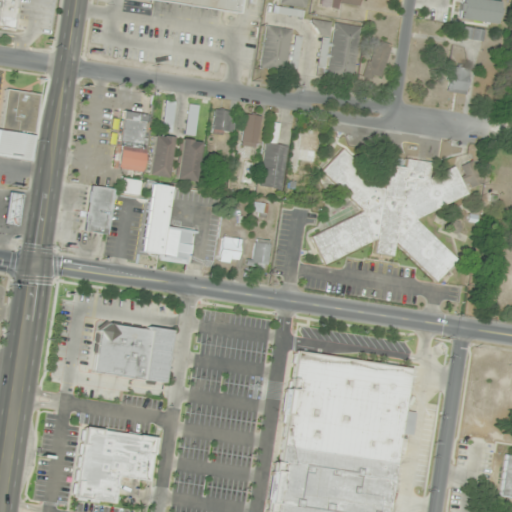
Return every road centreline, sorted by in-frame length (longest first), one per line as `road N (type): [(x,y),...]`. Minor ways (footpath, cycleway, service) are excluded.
road 1 (residential): [(476,131),(0,56)]
road 2 (tertiary): [(37,265),(511,335)]
road 3 (primary): [(78,0),(37,265)]
road 4 (primary): [(37,265),(2,511)]
road 5 (residential): [(462,328),(434,511)]
road 6 (residential): [(414,0),(396,120)]
